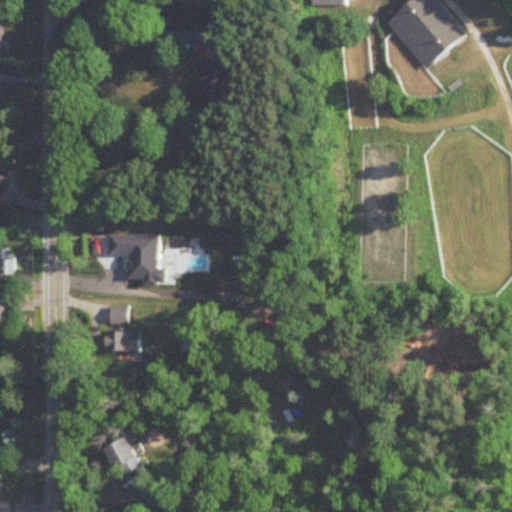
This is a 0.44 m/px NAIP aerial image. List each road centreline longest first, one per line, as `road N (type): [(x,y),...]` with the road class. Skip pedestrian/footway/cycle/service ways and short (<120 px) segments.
road 1 (tertiary): [(53,0),(52,370)]
road 2 (tertiary): [(53,511),(52,370)]
